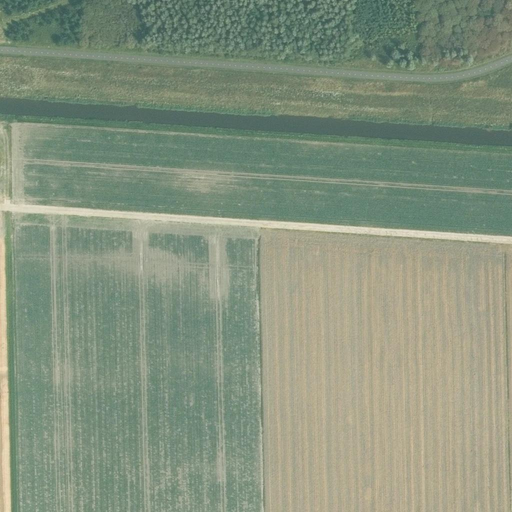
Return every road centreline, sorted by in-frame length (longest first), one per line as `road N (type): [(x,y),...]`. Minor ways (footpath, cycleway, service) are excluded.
road 1 (track): [(511,241),(0,208)]
road 2 (track): [(0,88),(511,120)]
